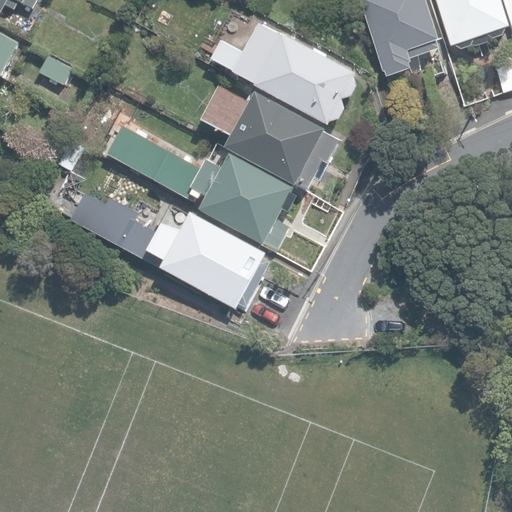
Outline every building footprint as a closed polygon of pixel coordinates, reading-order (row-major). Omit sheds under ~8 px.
[(36,0),(0,0),(0,18),(20,29),(36,0)] [(444,55),(427,0),(365,0),(387,75),(444,55)] [(497,0),(439,0),(454,43),(507,28),(497,0)] [(359,76),(260,23),(236,68),(335,121),(359,76)] [(17,40),(0,31),(0,71),(1,72),(17,40)] [(511,47),(495,51),(505,90),(511,88),(511,47)] [(339,138),(229,80),(205,126),(314,184),(339,138)] [(216,164),(136,120),(115,154),(278,248),(301,195),(233,155),(216,164)] [(178,230),(99,186),(77,220),(240,313),(269,255),(195,221),(178,230)]
